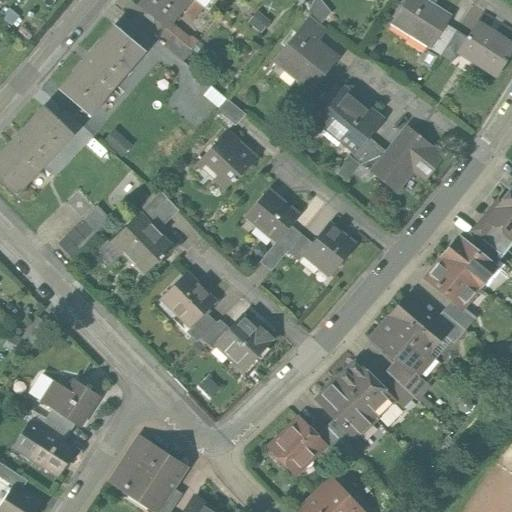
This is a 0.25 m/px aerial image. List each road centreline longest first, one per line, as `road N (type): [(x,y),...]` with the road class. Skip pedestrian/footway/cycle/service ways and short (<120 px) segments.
road 1 (residential): [(0,233),(149,389)]
road 2 (residential): [(311,347),(201,252)]
road 3 (residential): [(149,389),(70,511)]
road 4 (residential): [(208,448),(311,347)]
road 5 (residential): [(397,245),(288,160)]
road 6 (residential): [(0,104),(87,0)]
road 7 (residential): [(480,146),(370,69)]
road 8 (residential): [(311,347),(397,245)]
road 9 (residential): [(397,245),(480,146)]
